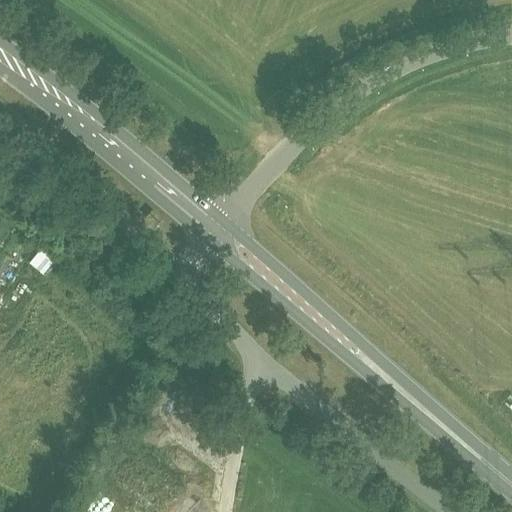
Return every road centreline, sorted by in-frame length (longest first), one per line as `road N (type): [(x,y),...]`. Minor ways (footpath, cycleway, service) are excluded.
road 1 (primary): [(511,484),(218,227)]
road 2 (unclassified): [(511,30),(443,43),(375,77),(300,140),(218,227)]
road 3 (unclassified): [(448,511),(173,276)]
road 4 (primary): [(218,227),(0,57)]
road 5 (unclassified): [(173,276),(0,113)]
road 6 (track): [(266,177),(254,140),(250,0)]
road 7 (unknown): [(269,363),(253,395),(224,511)]
